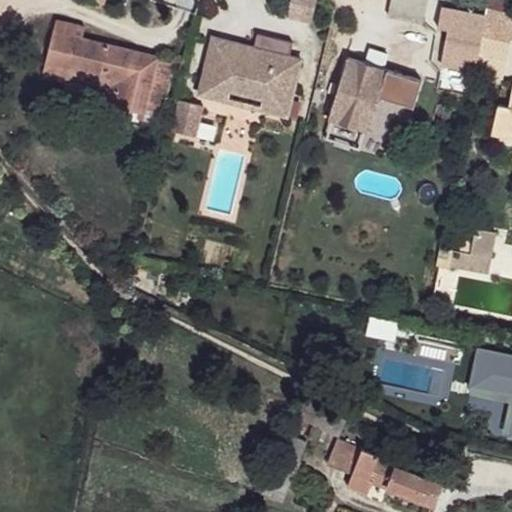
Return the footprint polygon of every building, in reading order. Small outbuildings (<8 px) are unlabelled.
[(289,0),(287,11),(310,15),(313,0),(289,0)] [(375,0),(373,10),(422,23),(427,0),(375,0)] [(56,31),(48,64),(121,82),(116,102),(146,110),(159,57),(84,38),(87,27),(60,20),(56,31)] [(486,45),(453,33),(442,66),(475,78),(486,45)] [(214,38),(212,47),(237,54),(239,45),(214,38)] [(199,95),(225,102),(228,90),(267,100),(264,113),(287,118),(299,75),(287,72),(289,63),(293,49),(257,40),(255,49),(239,45),(237,54),(212,47),(199,95)] [(370,49),(366,63),(383,69),(387,54),(370,49)] [(381,98),(413,107),(422,81),(385,71),(347,58),(328,118),(370,132),(381,98)] [(301,66),(289,63),(287,72),(299,75),(301,66)] [(48,64),(45,73),(108,89),(105,99),(116,102),(121,82),(48,64)] [(228,90),(225,102),(264,113),(267,100),(228,90)] [(511,93),(510,107),(498,104),(492,130),(511,134),(511,93)] [(203,107),(180,100),(172,129),(196,135),(203,107)] [(365,131),(332,120),(325,138),(359,149),(365,131)] [(440,245),(437,263),(488,273),(497,230),(456,221),(450,247),(440,245)] [(363,335),(392,341),(397,321),(367,315),(363,335)] [(511,356),(476,350),(469,385),(511,393),(511,413),(507,436),(511,437),(511,356)] [(302,398),(262,492),(282,501),(313,424),(340,436),(346,420),(302,398)] [(400,457),(381,450),(379,455),(338,439),(328,463),(350,472),(370,479),(389,487),(400,457)] [(414,462),(400,457),(389,487),(433,505),(441,483),(410,471),(414,462)] [(370,479),(350,472),(345,489),(364,495),(370,479)]
